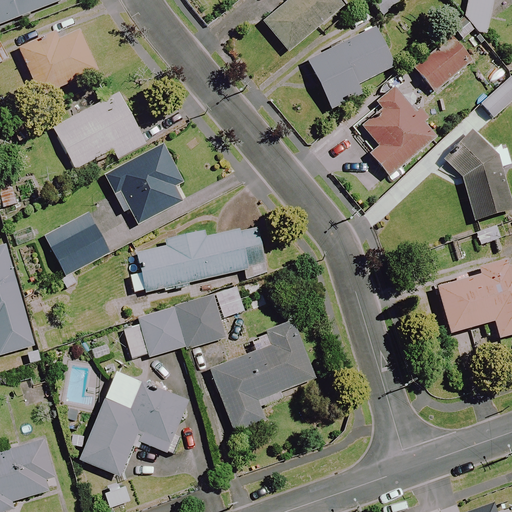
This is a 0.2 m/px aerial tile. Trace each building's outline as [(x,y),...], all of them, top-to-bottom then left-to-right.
[(0,0),(0,28),(63,3),(62,0),(0,0)] [(340,11),(330,0),(285,0),(286,1),(260,23),(288,56),(340,11)] [(375,0),(370,4),(382,18),(404,0),(375,0)] [(467,0),(462,20),(474,36),(484,39),(492,0),(467,0)] [(393,69),(373,31),(307,68),(331,113),(360,97),(356,90),(393,69)] [(96,74),(79,33),(57,42),(54,36),(18,51),(39,99),(96,74)] [(471,65),(449,39),(411,71),(433,96),(471,65)] [(511,104),(511,90),(506,84),(479,108),(492,122),(511,104)] [(434,141),(392,91),(372,107),(348,128),(371,154),(367,157),(388,181),(434,141)] [(145,148),(118,96),(52,131),(74,173),(100,159),(105,168),(145,148)] [(511,212),(501,171),(511,168),(511,166),(507,145),(492,149),(480,135),(446,167),(459,181),(470,224),(511,212)] [(179,185),(162,149),(104,178),(123,216),(128,213),(136,228),(180,206),(172,189),(179,185)] [(0,211),(16,207),(11,188),(0,190),(0,211)] [(78,286),(73,275),(108,257),(87,216),(43,239),(64,280),(60,282),(65,293),(78,286)] [(267,278),(258,231),(205,242),(204,236),(160,245),(162,251),(135,256),(139,276),(129,278),(133,297),(244,274),(245,282),(267,278)] [(0,359),(34,349),(4,247),(0,248),(0,359)] [(511,338),(511,262),(470,274),(433,284),(447,338),(492,325),(497,342),(511,338)] [(174,309),(185,349),(187,353),(224,341),(218,323),(243,315),(235,290),(174,309)] [(185,349),(174,309),(137,322),(139,327),(121,333),(131,362),(147,357),(149,361),(185,349)] [(313,383),(290,325),(248,341),(254,356),(208,373),(233,436),(264,424),(257,404),(313,383)] [(89,347),(95,363),(110,357),(105,341),(89,347)] [(134,443),(172,459),(179,442),(172,439),(186,405),(141,387),(136,399),(110,388),(79,465),(96,471),(90,485),(113,495),(134,443)] [(13,511),(12,505),(48,494),(43,479),(51,477),(40,439),(7,448),(8,454),(0,455),(0,511),(13,511)]
